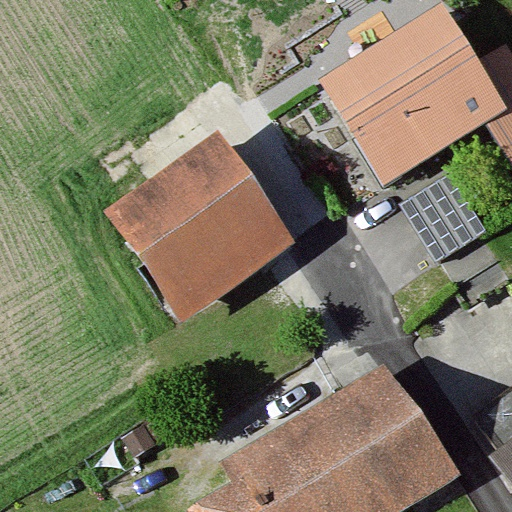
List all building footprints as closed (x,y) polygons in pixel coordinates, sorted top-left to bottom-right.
[(435,15),(312,86),(373,192),(481,130),(511,184),(511,55),(507,46),(467,69),(435,15)] [(212,140),(94,221),(170,331),(288,250),(212,140)] [(447,181),(397,213),(433,268),(483,236),(447,181)] [(387,385),(184,511),(400,511),(448,482),(387,385)] [(511,385),(474,411),(500,451),(511,442),(511,385)] [(511,446),(482,468),(511,509),(511,446)]
